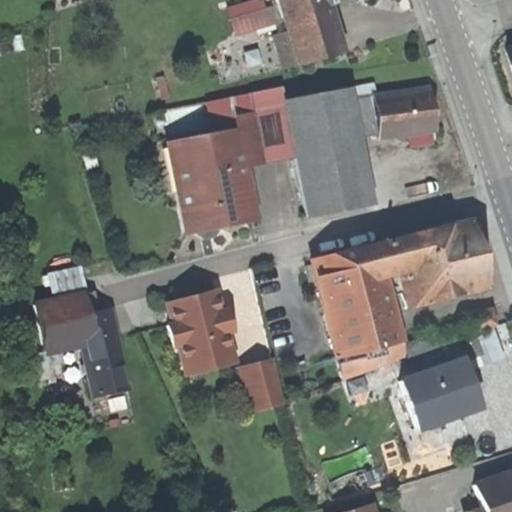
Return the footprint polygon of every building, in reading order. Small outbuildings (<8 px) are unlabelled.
[(235,0),(222,3),(230,32),(265,23),(259,0),(235,0)] [(273,0),(294,68),(339,55),(324,6),(343,0),(273,0)] [(511,44),(503,47),(511,74),(511,44)] [(273,100),(295,217),(365,204),(343,87),(273,100)] [(372,98),(375,137),(422,132),(418,94),(372,98)] [(156,142),(174,231),(245,217),(226,127),(156,142)] [(326,257),(305,263),(332,363),(401,345),(382,277),(392,274),(402,315),(484,294),(465,221),(424,231),(374,245),(326,257)] [(152,302),(168,375),(226,362),(210,289),(152,302)] [(107,310),(87,315),(82,293),(31,304),(42,353),(79,345),(92,401),(126,393),(107,310)] [(490,329),(459,339),(469,370),(500,360),(490,329)] [(272,358),(237,366),(247,407),(281,399),(272,358)] [(394,382),(413,433),(473,411),(455,360),(394,382)] [(511,419),(478,429),(485,454),(511,445),(511,419)] [(511,511),(511,470),(470,485),(479,511),(511,511)] [(328,511),(360,511),(357,502),(328,511)]
